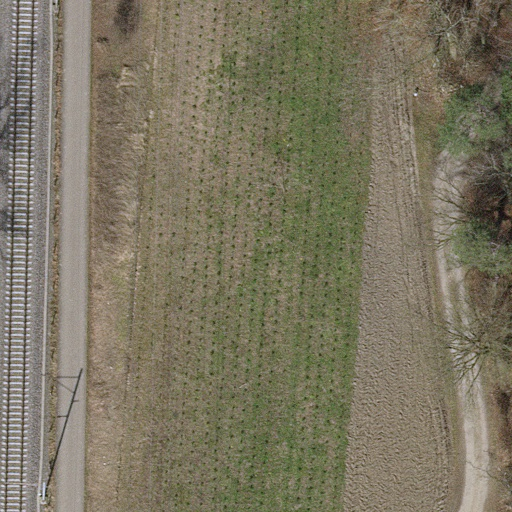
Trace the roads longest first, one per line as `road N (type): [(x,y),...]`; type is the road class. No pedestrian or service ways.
road 1 (track): [(85,0),(81,511)]
road 2 (track): [(465,511),(475,495),(469,405),(440,240),(459,142),(511,77)]
